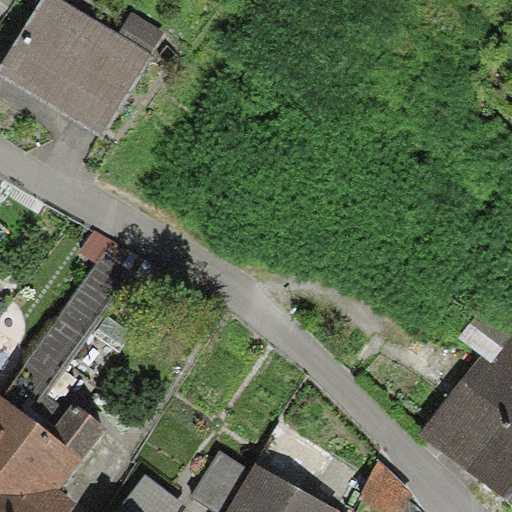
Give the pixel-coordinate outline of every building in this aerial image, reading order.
[(121,35),(58,0),(45,0),(0,78),(104,138),(165,32),(133,14),(121,35)] [(422,438),(509,510),(511,505),(511,316),(491,301),(461,340),(485,358),(422,438)] [(7,400),(0,409),(0,511),(75,511),(81,505),(62,491),(109,431),(74,404),(52,433),(7,400)] [(193,497),(215,511),(232,511),(255,476),(223,454),(193,497)] [(382,466),(364,501),(380,511),(404,511),(411,495),(382,466)] [(336,511),(259,469),(255,476),(232,511),(336,511)] [(148,477),(116,511),(185,511),(187,510),(148,477)]
